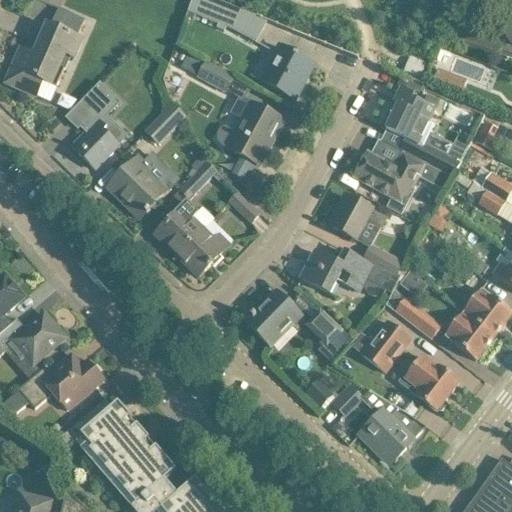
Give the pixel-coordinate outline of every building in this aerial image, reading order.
[(237,10),(227,6),(212,0),(193,0),(193,1),(186,19),(194,22),(196,16),(211,22),(209,27),(225,33),(227,28),(256,44),(262,29),(266,21),(263,20),(263,19),(261,19),(259,19),(253,17),(253,16),(251,15),(251,16),(239,11),(239,10),(237,10)] [(77,41),(85,22),(59,11),(51,29),(48,28),(35,58),(21,52),(6,85),(36,98),(43,84),(57,90),(65,71),(60,69),(66,56),(74,60),(82,43),(77,41)] [(509,37),(511,31),(501,28),(499,33),(509,37)] [(315,68),(298,58),(279,48),(261,83),(296,103),(315,68)] [(197,80),(225,95),(233,81),(178,50),(172,60),(200,76),(197,80)] [(413,73),(418,63),(411,60),(406,70),(413,73)] [(108,118),(121,104),(100,84),(79,106),(91,118),(80,129),(87,135),(80,142),(87,149),(81,156),(80,155),(79,156),(96,172),(110,158),(119,149),(104,134),(107,131),(101,125),(108,118)] [(414,101),(416,98),(406,93),(399,107),(395,105),(383,130),(410,143),(404,156),(453,181),(471,148),(457,141),(448,159),(434,151),(426,147),(436,126),(431,123),(436,112),(414,101)] [(285,124),(267,114),(240,100),(233,114),(243,120),(237,133),(229,129),(224,128),(221,131),(219,135),(218,140),(221,145),(228,149),(227,150),(261,168),(285,124)] [(159,148),(187,119),(173,105),(145,135),(159,148)] [(508,142),(511,135),(502,130),(501,133),(484,125),(474,145),(492,153),(500,138),(508,142)] [(453,181),(404,156),(396,171),(369,156),(355,180),(404,207),(419,178),(446,194),(453,181)] [(175,187),(191,203),(218,174),(209,163),(204,158),(175,187)] [(157,164),(147,174),(136,163),(109,191),(140,221),(146,216),(148,218),(169,195),(167,193),(177,183),(157,164)] [(506,206),(511,196),(511,187),(492,175),(483,190),(484,190),(506,206)] [(507,206),(506,206),(484,190),(476,203),(499,218),(507,206)] [(261,216),(246,202),(239,196),(230,205),(252,226),(261,216)] [(373,212),(368,210),(350,200),(344,212),(340,210),(330,228),(371,250),(366,260),(399,278),(399,277),(405,266),(373,249),(382,231),(387,220),(372,212),(373,212)] [(200,213),(197,216),(187,206),(157,237),(178,258),(213,223),(213,222),(211,224),(200,213)] [(454,213),(440,206),(436,215),(441,218),(436,228),(444,232),(454,213)] [(229,248),(234,243),(213,223),(178,258),(200,279),(230,248),(229,248)] [(416,227),(407,228),(409,242),(418,241),(416,227)] [(453,257),(437,246),(421,235),(412,254),(421,261),(440,274),(453,257)] [(511,254),(505,250),(497,263),(501,266),(493,278),(511,290),(511,254)] [(481,280),(489,269),(468,253),(460,264),(481,280)] [(399,278),(366,260),(363,265),(346,255),(339,267),(316,255),(302,281),(331,297),(339,282),(348,287),(360,295),(364,288),(365,292),(367,296),(373,298),(379,299),(384,297),(386,294),(392,296),(394,292),(401,278),(399,277),(399,278)] [(0,337),(13,326),(5,317),(22,302),(18,297),(20,294),(10,282),(7,284),(3,279),(0,281),(0,337)] [(432,342),(442,329),(394,292),(392,296),(387,307),(432,342)] [(511,316),(511,314),(497,303),(482,292),(474,302),(482,308),(471,321),(495,339),(511,316)] [(247,327),(270,349),(301,317),(278,295),(256,318),(254,317),(251,320),(253,321),(247,327)] [(31,383),(41,374),(35,366),(65,341),(45,316),(37,323),(38,325),(34,328),(32,326),(26,331),(18,322),(13,326),(0,337),(0,361),(7,355),(31,383)] [(324,316),(311,329),(336,353),(349,340),(324,316)] [(476,363),(495,339),(471,321),(462,334),(454,328),(446,339),(476,363)] [(388,324),(363,357),(386,375),(411,342),(388,324)] [(82,369),(72,357),(51,376),(46,370),(41,374),(31,383),(0,409),(0,416),(6,424),(30,405),(36,412),(53,396),(67,413),(105,381),(89,362),(82,369)] [(460,385),(444,372),(440,370),(427,360),(419,371),(431,380),(417,398),(437,414),(460,385)] [(319,381),(306,395),(322,410),(335,396),(319,381)] [(344,418),(362,400),(352,390),(334,408),(344,418)] [(390,406),(391,405),(372,391),(366,398),(383,415),(374,423),(360,438),(370,448),(373,445),(393,465),(408,450),(409,451),(412,447),(411,446),(423,433),(415,425),(413,426),(405,418),(403,420),(397,413),(390,406)] [(113,409),(108,403),(106,401),(91,414),(61,440),(69,449),(76,443),(134,511),(231,511),(228,508),(223,511),(216,503),(221,500),(209,486),(205,490),(197,480),(178,496),(165,481),(171,476),(163,466),(168,462),(156,449),(152,452),(145,444),(149,441),(137,427),(133,431),(126,423),(130,419),(119,405),(113,409)] [(511,511),(511,468),(503,462),(467,511),(511,511)] [(52,511),(55,503),(20,493),(14,511),(52,511)] [(86,511),(67,496),(63,511),(86,511)]
